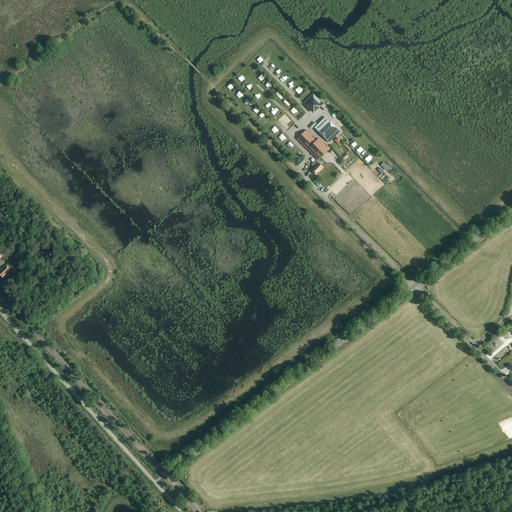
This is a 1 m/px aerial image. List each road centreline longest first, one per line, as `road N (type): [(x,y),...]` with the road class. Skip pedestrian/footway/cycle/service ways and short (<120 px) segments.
road 1 (tertiary): [(166,473),(511,212)]
road 2 (tertiary): [(166,473),(0,295)]
